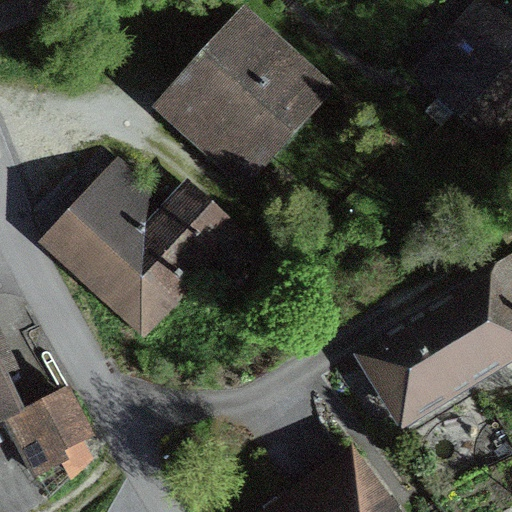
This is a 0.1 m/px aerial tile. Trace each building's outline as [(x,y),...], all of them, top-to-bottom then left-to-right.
[(337,0),(357,17),(372,0),(337,0)] [(511,17),(492,0),(475,0),(409,75),(491,147),(511,123),(511,17)] [(244,11),(154,112),(245,193),(335,92),(244,11)] [(168,200),(119,157),(40,246),(146,340),(211,268),(236,291),(269,255),(186,181),(168,200)] [(511,257),(350,356),(398,435),(511,365),(511,257)] [(0,429),(8,426),(25,418),(22,412),(0,362),(0,429)] [(94,441),(72,390),(22,412),(25,418),(8,426),(32,481),(70,465),(65,454),(94,441)] [(264,511),(401,511),(352,447),(264,511)]
